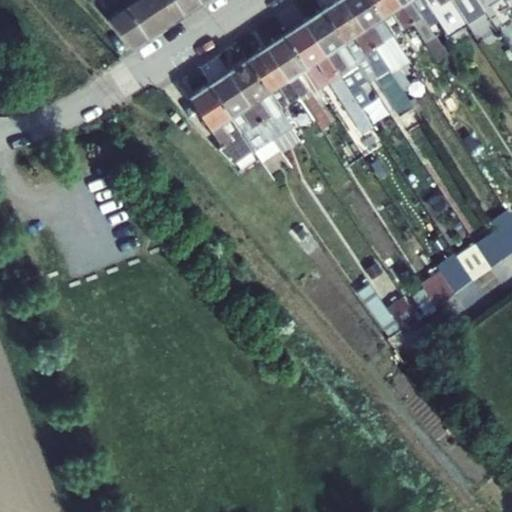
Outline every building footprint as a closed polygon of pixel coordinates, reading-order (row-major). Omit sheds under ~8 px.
[(148,37),(123,0),(89,0),(90,0),(133,47),(148,37)] [(123,0),(148,37),(166,25),(149,0),(123,0)] [(149,0),(166,25),(184,13),(175,0),(149,0)] [(175,0),(184,13),(202,2),(200,0),(175,0)] [(402,89),(343,0),(337,0),(323,10),(368,79),(369,81),(375,78),(400,117),(414,108),(402,89)] [(393,35),(370,0),(343,0),(402,89),(410,83),(400,68),(410,61),(393,35)] [(397,0),(370,0),(393,35),(412,23),(397,0)] [(423,0),(397,0),(412,23),(425,43),(435,37),(428,27),(438,21),(423,0)] [(460,14),(450,0),(423,0),(438,21),(442,27),(460,14)] [(485,11),(477,0),(450,0),(460,14),(467,24),(485,11)] [(497,0),(477,0),(485,11),(491,20),(497,15),(491,5),(497,0)] [(323,10),(304,22),(360,108),(371,101),(360,85),(368,79),(323,10)] [(360,108),(304,22),(285,35),(317,84),(327,77),(363,133),(372,127),(360,108)] [(317,84),(285,35),(266,47),(299,96),(320,130),(329,124),(310,94),(320,88),(317,84)] [(425,43),(437,61),(446,55),(435,37),(425,43)] [(266,47),(247,59),(280,108),(299,96),(266,47)] [(280,108),(247,59),(228,71),(272,138),(280,149),(281,151),(299,139),(280,108)] [(228,71),(210,84),(253,149),(262,162),(280,149),(272,138),(228,71)] [(253,149),(210,84),(189,97),(221,146),(217,149),(231,164),(253,149)] [(490,224),(494,231),(511,218),(511,216),(508,211),(490,224)] [(511,251),(511,218),(494,231),(509,254),(511,251)] [(476,244),(491,267),(509,254),(494,231),(476,244)] [(491,267),(476,244),(457,257),(473,280),(491,267)] [(436,266),(439,270),(454,293),(473,280),(457,257),(454,253),(436,266)] [(421,284),(436,306),(454,293),(439,270),(421,284)] [(358,291),(390,337),(401,329),(387,308),(370,283),(358,291)] [(418,320),(402,297),(387,308),(401,329),(402,331),(418,320)]
